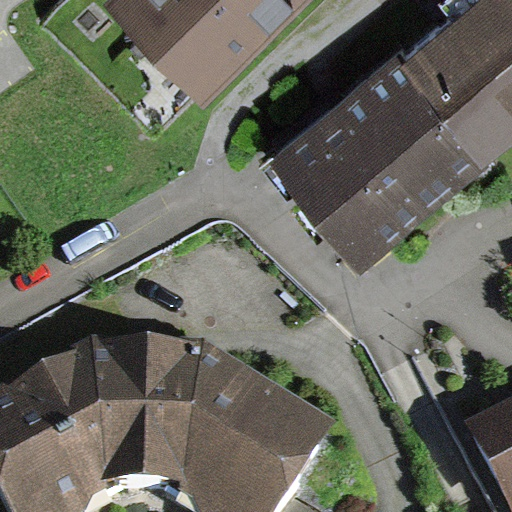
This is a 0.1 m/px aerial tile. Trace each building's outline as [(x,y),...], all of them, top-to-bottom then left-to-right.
[(290,0),(104,0),(197,93),(290,0)] [(511,143),(511,0),(491,0),(412,67),(489,163),(511,143)] [(489,163),(412,67),(402,56),(271,166),(360,274),(489,163)] [(95,336),(0,386),(0,481),(17,511),(80,511),(114,494),(110,483),(179,484),(172,494),(201,511),(277,511),(333,426),(204,342),(95,336)] [(511,398),(466,423),(511,509),(511,398)]
